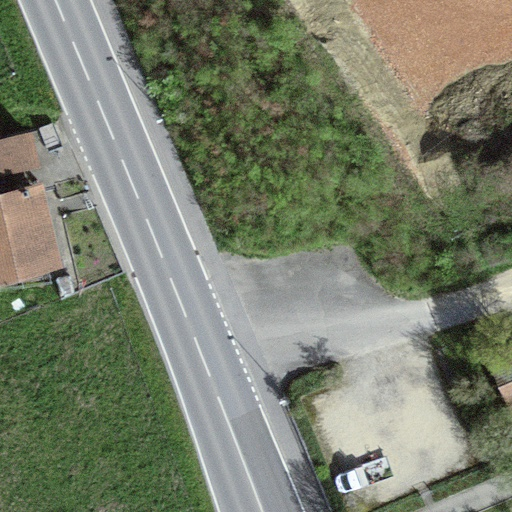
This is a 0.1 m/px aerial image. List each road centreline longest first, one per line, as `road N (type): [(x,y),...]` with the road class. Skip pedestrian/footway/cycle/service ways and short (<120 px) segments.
road 1 (secondary): [(259,511),(52,0)]
road 2 (track): [(215,395),(511,285)]
road 3 (unknown): [(149,235),(12,305)]
